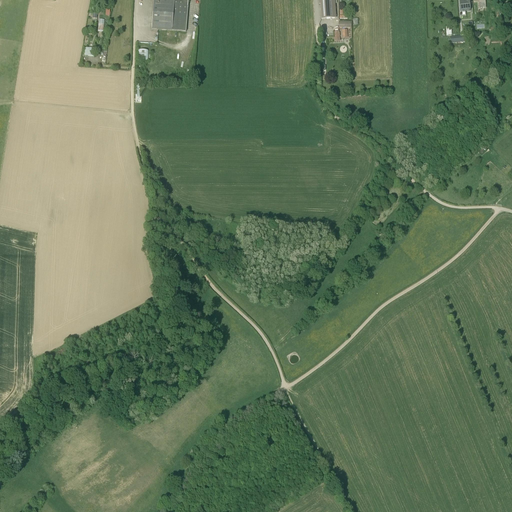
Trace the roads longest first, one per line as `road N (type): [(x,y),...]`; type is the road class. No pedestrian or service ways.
road 1 (track): [(133,42),(131,109),(145,172),(197,267),(265,341),(284,387)]
road 2 (track): [(316,25),(315,88),(331,113),(437,201),(494,207)]
road 3 (track): [(284,387),(385,303),(448,263),(500,208)]
road 4 (track): [(284,387),(215,435),(159,511)]
road 5 (track): [(350,511),(284,387)]
